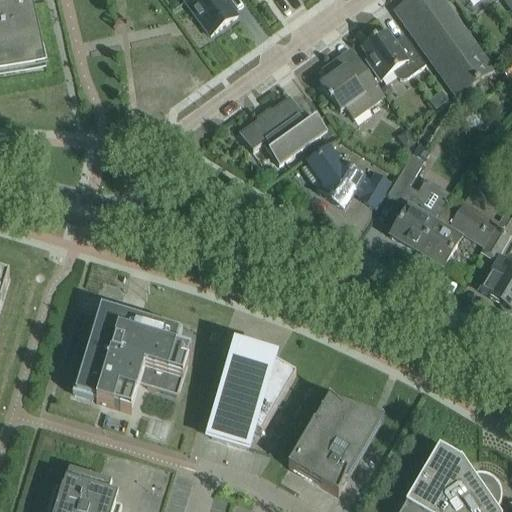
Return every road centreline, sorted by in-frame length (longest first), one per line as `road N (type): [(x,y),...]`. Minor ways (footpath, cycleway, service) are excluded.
road 1 (residential): [(139,214),(157,153),(175,128),(351,0)]
road 2 (tertiary): [(511,395),(293,283)]
road 3 (tertiary): [(293,283),(139,214)]
road 4 (tertiary): [(132,238),(293,283)]
road 5 (tertiary): [(139,214),(0,182)]
road 6 (tertiary): [(0,197),(132,238)]
road 7 (residential): [(298,511),(186,468)]
